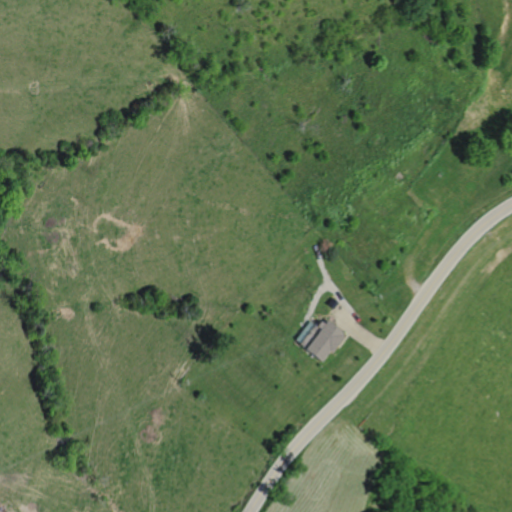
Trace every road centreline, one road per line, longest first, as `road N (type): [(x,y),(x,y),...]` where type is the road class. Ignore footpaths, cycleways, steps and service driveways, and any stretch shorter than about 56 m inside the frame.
road 1 (secondary): [(511,203),(450,254),(246,511)]
road 2 (track): [(419,298),(410,284),(381,277),(348,242),(287,219)]
